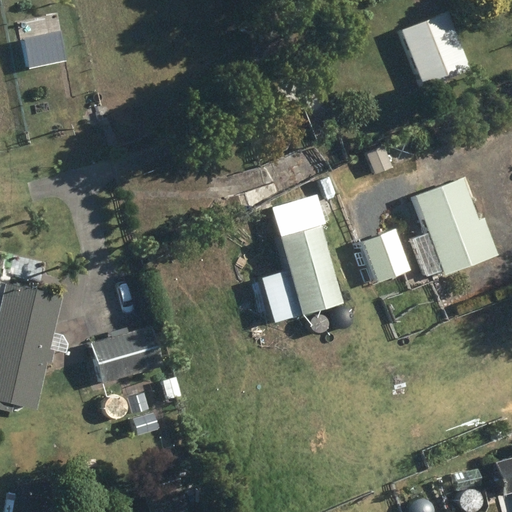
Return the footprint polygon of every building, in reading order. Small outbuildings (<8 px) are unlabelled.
[(116,0),(102,0),(93,16),(109,26),(123,4),(116,0)] [(464,71),(453,44),(465,39),(453,9),(440,14),(392,34),(416,91),(423,108),(442,101),(434,83),(464,71)] [(421,172),(398,180),(404,198),(427,190),(421,172)] [(470,224),(454,180),(405,199),(435,278),(491,257),(478,221),(470,224)] [(316,252),(320,251),(313,227),(318,226),(310,196),(263,209),(271,239),(267,240),(277,273),(253,280),(266,325),(290,318),(296,317),(304,345),(356,330),(347,301),(336,305),(327,276),(323,277),(316,252)] [(5,408),(29,414),(55,298),(0,285),(0,416),(3,417),(5,408)] [(141,328),(81,344),(92,386),(152,370),(141,328)] [(102,397),(99,399),(97,401),(96,404),(95,406),(95,409),(95,412),(96,414),(97,417),(99,419),(100,421),(103,422),(105,423),(107,424),(110,425),(113,424),(115,424),(118,423),(120,421),(122,420),(124,418),(125,415),(126,413),(126,410),(126,407),(125,405),(124,402),(123,400),(121,398),(119,396),(117,395),(114,394),(112,394),(109,394),(106,394),(104,395),(102,397)] [(511,511),(511,445),(505,448),(507,456),(483,464),(492,497),(511,491),(511,511)] [(93,479),(69,480),(70,509),(94,507),(93,479)] [(454,486),(452,487),(450,490),(448,492),(447,495),(446,498),(446,501),(446,504),(447,506),(448,509),(450,511),(475,511),(476,511),(478,509),(479,506),(480,503),(480,500),(480,497),(479,495),(478,492),(476,489),(474,487),(472,486),(469,484),(466,484),(463,483),(460,484),(457,484),(455,486),(454,486)]
